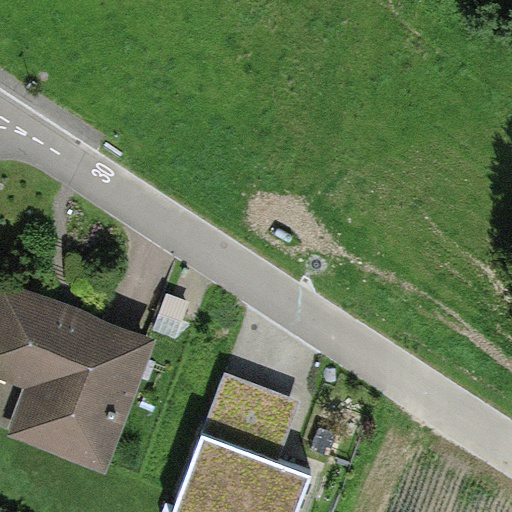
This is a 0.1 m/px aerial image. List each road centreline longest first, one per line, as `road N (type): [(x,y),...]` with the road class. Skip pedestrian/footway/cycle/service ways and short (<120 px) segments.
road 1 (residential): [(0,124),(34,136),(334,334)]
road 2 (track): [(511,448),(334,334)]
